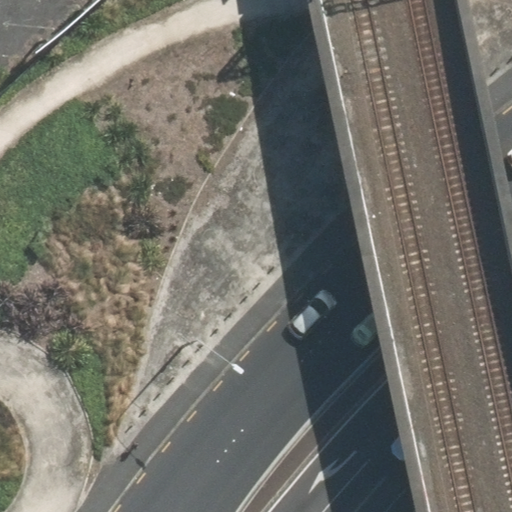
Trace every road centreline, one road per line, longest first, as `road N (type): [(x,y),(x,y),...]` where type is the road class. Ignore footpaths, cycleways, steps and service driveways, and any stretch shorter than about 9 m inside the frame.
road 1 (trunk): [(183,511),(262,403),(384,282),(511,174)]
road 2 (trunk): [(511,359),(355,511)]
